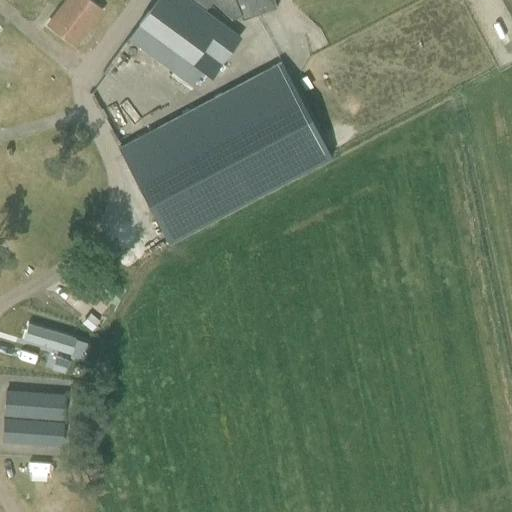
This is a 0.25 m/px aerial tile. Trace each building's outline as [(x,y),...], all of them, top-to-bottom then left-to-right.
[(84,0),(67,0),(53,19),(78,38),(99,11),(84,0)] [(156,0),(128,39),(191,86),(201,73),(210,79),(240,37),(204,10),(212,2),(232,19),(240,16),(242,20),(276,9),(273,0),(156,0)] [(285,29),(271,17),(231,64),(245,76),(285,29)] [(117,147),(168,243),(330,157),(280,61),(117,147)] [(82,323),(91,331),(98,322),(89,315),(82,323)] [(64,374),(67,361),(55,358),(52,370),(64,374)] [(3,414),(64,418),(65,394),(4,390),(3,414)] [(3,418),(1,442),(62,446),(63,422),(3,418)]
